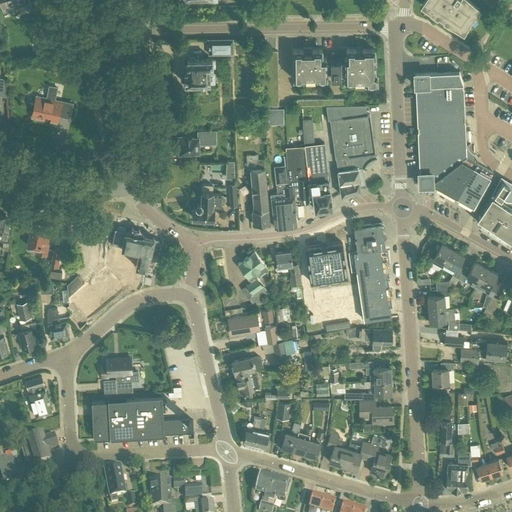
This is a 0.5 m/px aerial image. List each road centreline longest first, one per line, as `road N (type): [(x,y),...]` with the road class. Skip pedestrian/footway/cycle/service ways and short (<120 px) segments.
road 1 (residential): [(420,503),(400,207)]
road 2 (residential): [(136,29),(400,27)]
road 3 (residential): [(400,207),(355,209),(293,232),(190,244)]
road 4 (residential): [(420,503),(228,450)]
road 5 (residential): [(400,207),(400,27)]
road 6 (residential): [(124,186),(137,162),(136,29)]
road 7 (residential): [(228,450),(187,297)]
road 8 (residential): [(228,450),(73,455)]
road 9 (residential): [(67,351),(133,303),(187,297)]
road 10 (residential): [(511,259),(400,207)]
